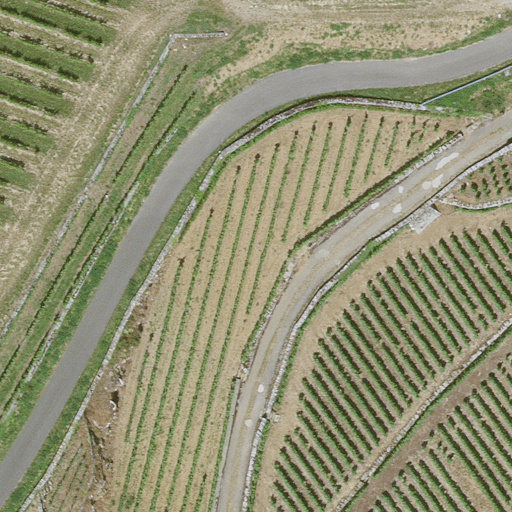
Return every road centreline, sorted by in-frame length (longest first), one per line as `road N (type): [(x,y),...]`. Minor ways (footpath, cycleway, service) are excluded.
road 1 (unclassified): [(511,70),(425,88),(324,89),(235,122),(169,190),(0,488)]
road 2 (track): [(511,129),(330,272),(271,395),(243,511)]
